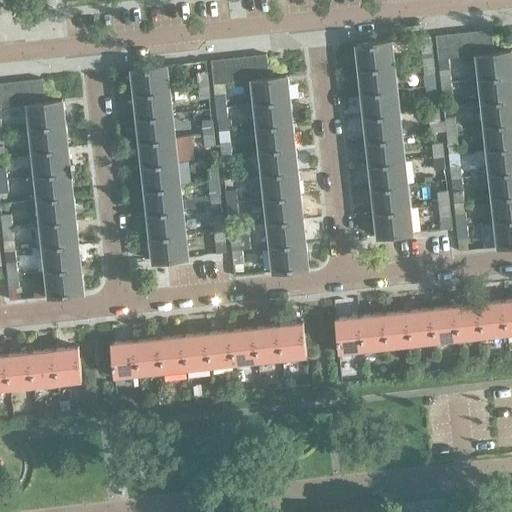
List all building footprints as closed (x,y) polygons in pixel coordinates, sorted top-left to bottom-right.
[(492,29),(480,30),(483,53),(494,52),(494,51),(492,29)] [(480,30),(469,31),(472,55),(478,54),(483,53),(480,30)] [(472,55),(469,31),(458,32),(461,56),(472,55)] [(458,32),(447,34),(450,57),(461,56),(458,32)] [(431,34),(420,36),(422,61),(433,60),(432,50),(431,34)] [(450,57),(447,34),(436,35),(439,58),(450,57)] [(391,40),(357,44),(360,68),(394,64),(391,40)] [(494,52),(483,53),(478,54),(480,78),(511,74),(511,55),(511,49),(494,51),(494,52)] [(267,53),(255,55),(258,78),(269,77),(269,76),(267,53)] [(255,55),(244,56),(247,79),(253,79),(258,78),(255,55)] [(244,56),(233,57),(236,81),(247,79),(244,56)] [(233,57),(222,58),(225,82),(236,81),(233,57)] [(225,82),(222,58),(211,59),(214,83),(225,82)] [(433,60),(422,61),(425,85),(435,84),(433,60)] [(133,68),(135,92),(169,88),(166,64),(133,68)] [(394,64),(360,68),(363,91),(396,88),(394,64)] [(450,68),(440,69),(441,82),(451,81),(450,68)] [(198,73),(199,86),(208,85),(207,72),(198,73)] [(511,74),(480,78),(483,102),(511,99),(511,74)] [(269,77),(258,78),(253,79),(256,103),(289,99),(287,75),(269,76),(269,77)] [(42,78),(31,79),(33,103),(45,101),(44,101),(42,78)] [(31,79),(19,80),(22,104),(28,103),(33,103),(31,79)] [(19,80),(8,81),(11,105),(22,104),(19,80)] [(8,81),(0,82),(0,103),(0,106),(11,105),(8,81)] [(451,81),(441,82),(442,94),(453,93),(451,81)] [(436,95),(435,84),(425,85),(428,109),(438,108),(436,95)] [(208,85),(199,86),(200,99),(210,97),(208,85)] [(169,88),(135,92),(138,116),(172,112),(169,88)] [(396,88),(363,91),(365,115),(399,112),(396,88)] [(215,94),(216,107),(226,106),(225,93),(215,94)] [(33,103),(28,103),(31,128),(65,124),(62,99),(44,101),(45,101),(33,103)] [(289,99),(256,103),(259,127),(292,123),(289,99)] [(511,99),(483,102),(486,126),(511,122),(511,99)] [(226,106),(216,107),(218,120),(228,119),(226,106)] [(438,108),(428,109),(429,122),(439,121),(438,108)] [(172,112),(138,116),(141,140),(174,136),(172,112)] [(399,112),(365,115),(368,139),(402,136),(399,112)] [(455,116),(445,117),(445,120),(446,130),(456,129),(455,116)] [(203,121),(204,134),(213,133),(212,120),(203,121)] [(445,120),(439,121),(429,122),(431,132),(446,130),(445,120)] [(511,122),(486,126),(488,150),(511,147),(511,122)] [(292,123),(259,127),(261,151),(295,147),(292,123)] [(65,124),(31,128),(34,152),(67,148),(65,124)] [(446,130),(448,142),(449,142),(450,154),(459,154),(457,141),(456,129),(446,130)] [(213,133),(204,134),(206,146),(215,145),(213,133)] [(141,140),(143,164),(177,160),(174,136),(141,140)] [(402,136),(368,139),(371,163),(404,160),(402,136)] [(220,143),(222,155),(231,154),(230,142),(220,143)] [(443,146),(442,142),(432,143),(433,158),(443,157),(442,146),(443,146)] [(295,147),(261,151),(264,175),(297,171),(295,147)] [(511,147),(488,150),(491,174),(511,171),(511,147)] [(67,148),(34,152),(36,176),(70,172),(67,148)] [(231,154),(222,155),(223,168),(233,167),(231,154)] [(449,154),(452,178),(461,177),(459,154),(450,154),(449,154)] [(443,157),(433,158),(435,169),(444,168),(443,157)] [(177,160),(143,164),(146,188),(180,184),(177,160)] [(407,184),(404,160),(371,163),(373,187),(407,184)] [(208,168),(209,180),(218,179),(217,167),(208,168)] [(300,195),(297,171),(264,175),(267,199),(300,195)] [(511,195),(511,171),(491,174),(493,197),(511,195)] [(70,172),(36,176),(39,200),(73,196),(70,172)] [(461,177),(452,178),(453,190),(462,189),(461,177)] [(7,178),(0,179),(0,191),(8,191),(7,178)] [(218,179),(209,180),(211,193),(220,192),(218,179)] [(180,184),(146,188),(149,212),(182,208),(180,184)] [(407,184),(373,187),(376,211),(410,207),(407,184)] [(235,189),(226,190),(227,203),(236,202),(235,189)] [(437,191),(438,196),(438,204),(448,203),(447,190),(437,191)] [(195,206),(212,204),(211,195),(194,197),(195,206)] [(300,195),(267,199),(269,223),(302,219),(300,195)] [(511,195),(493,197),(496,221),(511,219),(511,195)] [(73,196),(39,200),(42,223),(75,220),(73,196)] [(236,202),(227,203),(230,227),(239,226),(236,202)] [(450,215),(448,203),(438,204),(440,216),(441,228),(451,227),(450,215)] [(410,207),(376,211),(379,235),(412,231),(410,207)] [(182,208),(149,212),(151,236),(185,233),(182,208)] [(465,212),(456,213),(455,213),(457,225),(466,224),(465,212)] [(11,213),(2,214),(1,214),(2,227),(12,226),(11,213)] [(213,216),(214,228),(224,227),(222,214),(213,216)] [(305,243),(302,219),(269,223),(272,246),(305,243)] [(511,219),(496,221),(482,223),(485,247),(499,245),(511,243),(511,219)] [(75,220),(42,223),(44,247),(78,244),(75,220)] [(466,224),(457,225),(458,238),(468,237),(466,224)] [(251,248),(248,225),(239,226),(230,227),(232,251),(242,250),(251,248)] [(15,250),(13,238),(12,226),(2,227),(5,251),(15,250)] [(224,227),(214,228),(215,241),(225,240),(224,227)] [(188,256),(185,233),(151,236),(154,260),(188,256)] [(305,243),(272,246),(274,270),(308,266),(305,243)] [(80,268),(78,244),(44,247),(47,272),(80,268)] [(5,251),(7,275),(17,274),(16,261),(15,250),(5,251)] [(242,250),(232,251),(234,263),(243,262),(242,250)] [(80,268),(47,272),(49,294),(83,291),(80,268)] [(17,274),(7,275),(9,287),(19,286),(17,274)] [(34,293),(47,293),(47,275),(34,275),(34,293)] [(511,297),(503,298),(507,331),(511,330),(511,297)] [(503,298),(479,301),(483,334),(507,331),(503,298)] [(479,301),(456,303),(459,337),(483,334),(479,301)] [(432,306),(435,339),(459,337),(456,303),(432,306)] [(408,309),(411,342),(435,339),(432,306),(408,309)] [(408,309),(384,311),(388,344),(411,342),(408,309)] [(384,311),(361,314),(364,347),(388,344),(384,311)] [(364,347),(361,314),(337,317),(340,350),(364,347)] [(304,320),(278,323),(282,356),(307,353),(304,320)] [(278,323),(255,326),(258,359),(282,356),(278,323)] [(255,326),(231,328),(235,361),(258,359),(255,326)] [(231,328),(207,331),(211,364),(235,361),(231,328)] [(187,367),(211,364),(207,331),(183,334),(187,367)] [(183,334),(159,336),(163,369),(187,367),(183,334)] [(159,336),(135,339),(139,372),(163,369),(159,336)] [(114,366),(115,375),(139,372),(135,339),(111,342),(114,361),(113,361),(113,366),(114,366)] [(79,345),(54,348),(57,381),(82,378),(79,345)] [(54,348),(30,351),(33,383),(57,381),(54,348)] [(30,351),(6,353),(10,386),(33,383),(30,351)] [(6,353),(0,353),(0,387),(10,386),(6,353)] [(286,377),(287,386),(298,384),(297,375),(286,377)] [(248,388),(248,380),(239,380),(239,388),(248,388)] [(141,401),(140,392),(128,393),(129,402),(141,401)] [(70,409),(68,399),(59,400),(61,410),(70,409)] [(45,403),(35,404),(36,413),(46,412),(45,403)] [(446,511),(445,499),(434,500),(435,511),(446,511)] [(435,511),(434,500),(423,501),(424,511),(435,511)] [(424,511),(423,501),(412,502),(413,511),(424,511)] [(413,511),(412,502),(401,503),(402,511),(413,511)] [(391,505),(391,511),(402,511),(401,503),(391,505)]
